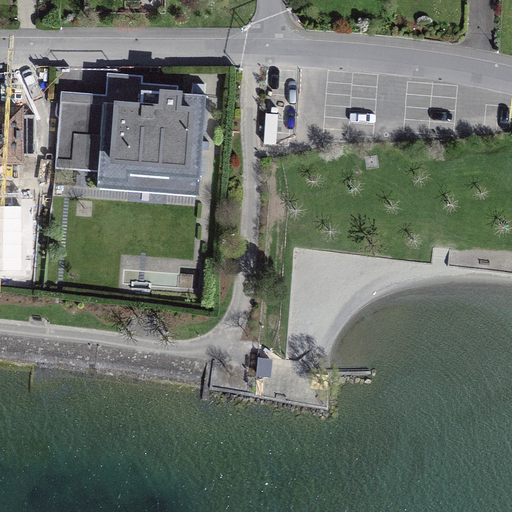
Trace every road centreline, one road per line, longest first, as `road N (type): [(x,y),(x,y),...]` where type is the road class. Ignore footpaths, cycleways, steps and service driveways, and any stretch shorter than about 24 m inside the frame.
road 1 (residential): [(0,51),(268,51)]
road 2 (residential): [(268,51),(511,79)]
